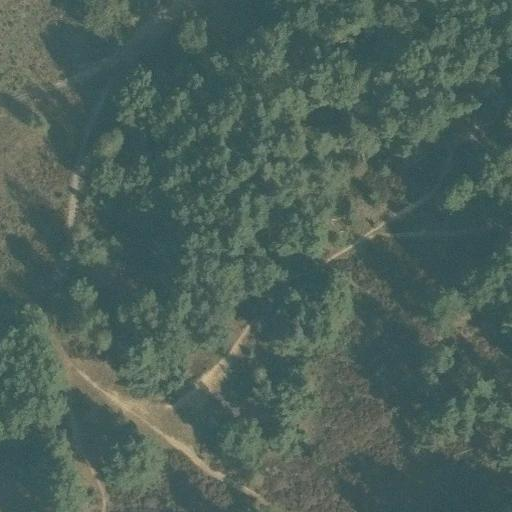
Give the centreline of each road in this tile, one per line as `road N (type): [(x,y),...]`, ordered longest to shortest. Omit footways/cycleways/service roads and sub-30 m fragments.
road 1 (track): [(275,511),(136,409),(58,368)]
road 2 (track): [(83,511),(58,368),(35,317),(0,293)]
